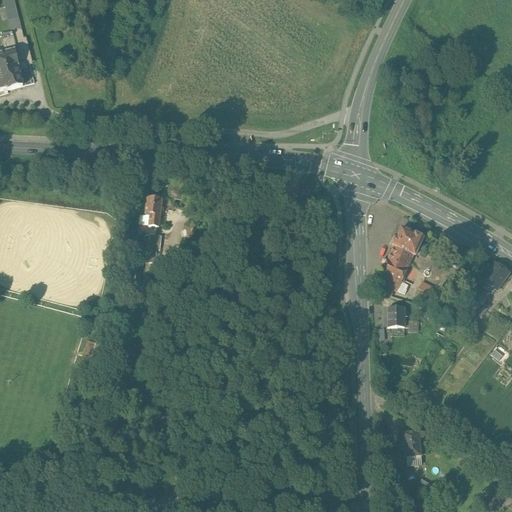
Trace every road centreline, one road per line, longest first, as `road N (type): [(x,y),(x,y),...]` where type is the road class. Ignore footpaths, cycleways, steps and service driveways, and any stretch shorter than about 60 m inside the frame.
road 1 (secondary): [(356,175),(276,159),(0,144)]
road 2 (tertiary): [(356,175),(366,511)]
road 3 (tertiary): [(356,175),(371,70),(405,0)]
road 4 (secondary): [(511,254),(356,175)]
